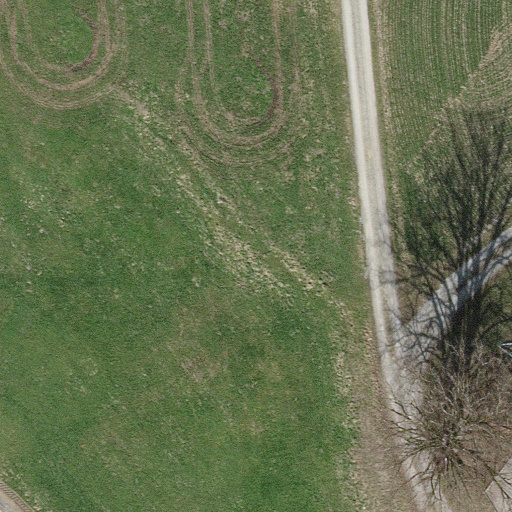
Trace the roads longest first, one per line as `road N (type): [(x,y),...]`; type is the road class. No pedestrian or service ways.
road 1 (track): [(443,511),(385,336),(360,0)]
road 2 (track): [(511,257),(396,371)]
